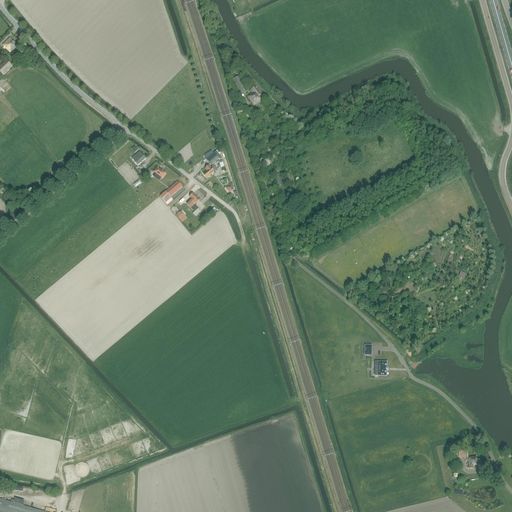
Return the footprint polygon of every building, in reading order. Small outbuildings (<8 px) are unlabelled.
[(10,38),(3,46),(4,47),(3,48),(5,49),(10,53),(11,52),(11,53),(13,51),(18,46),(10,38)] [(7,60),(0,66),(0,72),(3,76),(13,67),(7,60)] [(239,77),(237,78),(236,74),(231,76),(232,79),(238,97),(245,95),(239,77)] [(261,96),(263,94),(257,86),(250,91),(253,93),(247,97),(254,106),(263,99),(261,96)] [(222,155),(220,148),(214,153),(212,150),(204,156),(207,159),(212,165),(221,157),(220,156),(222,155)] [(132,158),(138,165),(146,159),(140,152),(132,158)] [(211,167),(209,165),(205,169),(207,171),(203,174),(207,178),(215,172),(217,169),(214,165),(211,167)] [(165,174),(157,167),(154,172),(162,178),(165,174)] [(166,192),(166,191),(160,197),(167,205),(173,200),(171,197),(173,195),(174,196),(176,194),(175,193),(182,187),(178,182),(166,192)] [(201,211),(198,209),(195,205),(199,200),(193,193),(190,197),(191,199),(190,201),(190,200),(187,204),(195,212),(193,214),(195,217),(201,211)] [(379,362),(375,362),(375,365),(379,366),(378,376),(386,376),(387,376),(387,371),(387,367),(387,363),(387,362),(379,362)] [(476,457),(468,457),(468,458),(469,468),(480,468),(479,463),(478,463),(478,460),(477,460),(476,457)] [(45,511),(0,498),(0,511),(45,511)]
